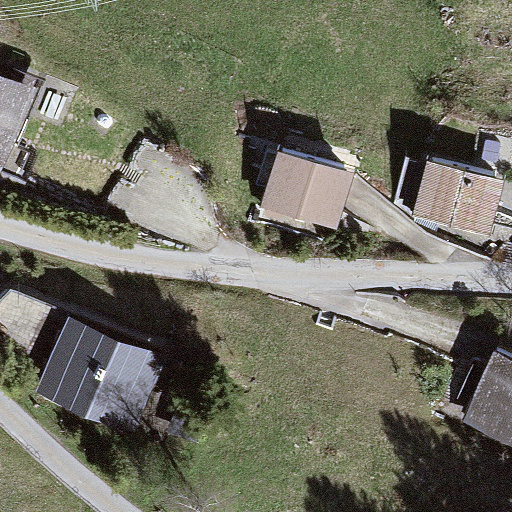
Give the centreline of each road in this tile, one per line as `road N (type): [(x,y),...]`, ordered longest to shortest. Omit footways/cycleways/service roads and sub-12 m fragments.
road 1 (track): [(0,227),(284,275),(511,291)]
road 2 (track): [(133,511),(0,404)]
